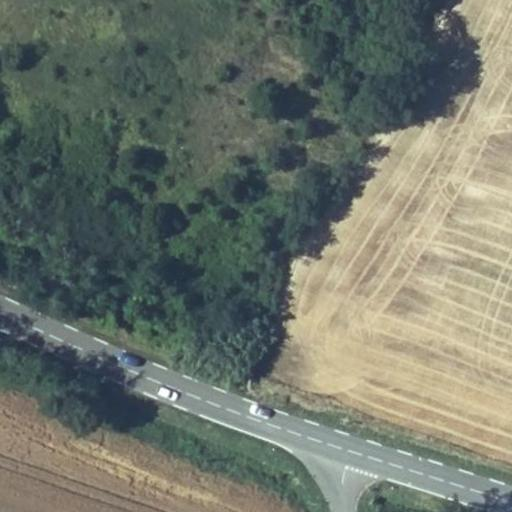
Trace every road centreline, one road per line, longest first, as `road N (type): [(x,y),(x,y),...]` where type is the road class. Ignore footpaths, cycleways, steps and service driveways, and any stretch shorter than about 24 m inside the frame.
road 1 (track): [(272,337),(290,273),(413,81),(452,0)]
road 2 (tertiary): [(0,311),(146,377),(351,451)]
road 3 (tertiary): [(351,451),(511,500)]
